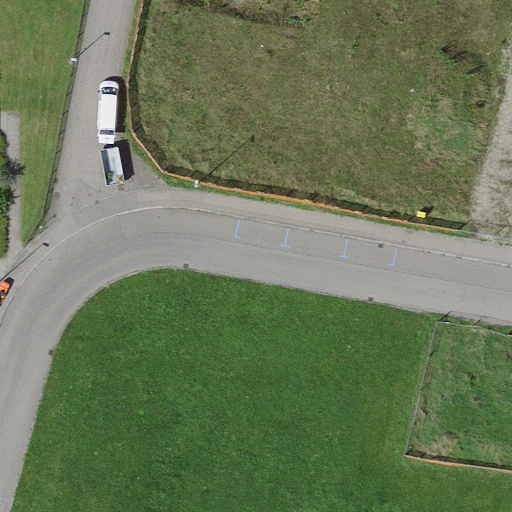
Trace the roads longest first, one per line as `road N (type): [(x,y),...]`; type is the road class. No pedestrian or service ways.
road 1 (residential): [(95,251),(143,241),(228,241),(511,294)]
road 2 (residential): [(95,251),(80,214),(118,0)]
road 3 (residential): [(0,434),(37,312),(56,280),(95,251)]
